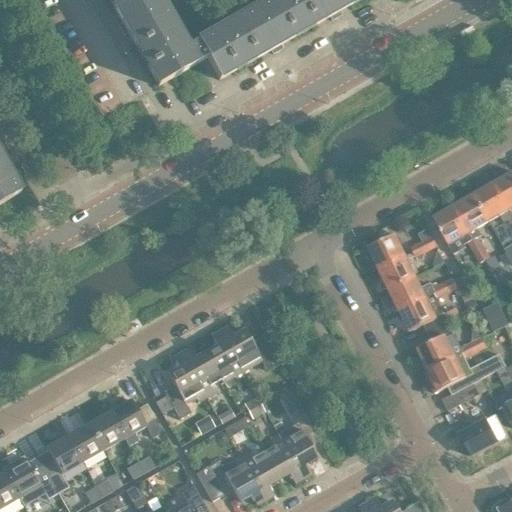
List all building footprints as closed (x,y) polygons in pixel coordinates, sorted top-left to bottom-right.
[(180,37),(158,0),(108,0),(121,23),(117,25),(123,35),(127,33),(134,46),(142,59),(180,37)] [(269,0),(223,26),(245,65),(269,51),(271,54),(281,49),(279,45),(304,31),(286,0),(269,0)] [(331,21),(340,15),(338,12),(358,0),(286,0),(304,31),(328,17),(331,21)] [(142,59),(157,86),(206,59),(218,80),(245,65),(223,26),(186,48),(180,37),(142,59)] [(0,203),(19,193),(5,168),(8,166),(3,156),(0,157),(0,203)] [(511,217),(511,216),(511,172),(493,183),(508,210),(511,217)] [(493,183),(473,195),(488,221),(499,215),(503,223),(508,220),(508,219),(511,217),(508,210),(493,183)] [(488,221),(473,195),(452,207),(471,240),(476,237),(476,238),(480,236),(476,228),(488,221)] [(471,240),(452,207),(432,218),(453,254),(465,247),(463,245),(467,242),(471,240)] [(369,261),(373,261),(377,269),(404,256),(394,235),(367,248),(368,250),(365,253),(369,261)] [(425,252),(436,246),(431,237),(420,243),(425,252)] [(482,248),(476,238),(476,237),(471,240),(467,242),(473,253),(482,248)] [(414,257),(425,252),(420,243),(410,248),(414,257)] [(511,243),(503,249),(511,263),(511,243)] [(479,263),(488,258),(482,248),(473,253),(479,263)] [(387,288),(387,290),(415,277),(414,275),(417,272),(413,265),(409,265),(404,256),(377,269),(382,278),(379,281),(382,289),(387,288)] [(464,302),(474,297),(464,275),(453,281),(464,302)] [(387,290),(398,311),(425,298),(435,293),(432,289),(430,284),(420,288),(415,277),(387,290)] [(445,293),(456,288),(452,279),(441,284),(445,293)] [(445,314),(437,298),(445,293),(441,284),(432,289),(435,293),(425,298),(398,311),(408,332),(423,325),(427,334),(449,323),(460,318),(455,308),(445,314)] [(507,325),(497,304),(483,311),(493,331),(507,325)] [(416,350),(427,371),(454,357),(464,353),(461,348),(449,323),(427,334),(431,342),(416,350)] [(226,327),(218,332),(243,376),(251,371),(250,369),(260,363),(265,371),(276,364),(260,336),(250,342),(243,330),(232,337),(226,327)] [(236,380),(243,376),(218,332),(210,336),(215,346),(204,352),(220,380),(222,383),(234,376),(236,380)] [(474,353),(485,348),(481,339),(470,344),(474,353)] [(468,377),(472,385),(473,385),(493,374),(488,363),(471,371),(464,358),(474,353),(470,344),(461,348),(464,353),(454,357),(427,371),(425,372),(427,375),(428,374),(431,379),(427,381),(434,394),(468,377)] [(194,358),(188,348),(180,353),(205,397),(213,393),(209,386),(220,380),(204,352),(194,358)] [(205,397),(180,353),(172,358),(177,368),(166,374),(173,386),(162,392),(178,420),(190,414),(182,401),(193,395),(197,402),(205,397)] [(511,378),(511,379),(511,381),(511,401),(506,405),(502,407),(510,423),(511,421),(511,378)] [(447,411),(478,395),(473,385),(472,385),(441,401),(447,411)] [(248,412),(260,406),(256,398),(244,405),(248,412)] [(144,425),(130,400),(108,412),(123,439),(127,446),(137,441),(132,434),(144,427),(151,438),(161,433),(153,419),(144,425)] [(251,419),(264,412),(260,406),(248,412),(251,419)] [(221,424),(233,417),(229,410),(217,417),(221,424)] [(497,443),(491,431),(501,426),(492,410),(481,416),(484,421),(459,434),(471,457),(497,443)] [(108,412),(87,425),(102,451),(123,439),(108,412)] [(316,458),(309,446),(319,440),(304,412),(292,419),(299,431),(289,438),(285,431),(277,435),(302,479),(310,475),(305,465),(316,458)] [(228,438),(247,427),(242,418),(223,429),(228,438)] [(102,451),(87,425),(66,437),(81,463),(102,451)] [(220,444),(221,445),(222,444),(224,444),(225,443),(226,442),(226,441),(227,440),(227,439),(227,438),(227,436),(226,435),(225,434),(224,433),(223,433),(222,433),(220,432),(219,433),(218,433),(217,434),(216,435),(215,436),(215,437),(215,439),(215,440),(216,441),(216,442),(217,443),(219,444),(220,444)] [(273,446),(262,453),(277,480),(288,474),(294,484),(302,479),(277,435),(269,440),(273,446)] [(66,437),(45,449),(60,475),(81,463),(66,437)] [(277,480),(262,453),(251,459),(247,452),(239,457),(264,501),(272,496),(267,487),(277,480)] [(143,474),(154,468),(147,457),(136,463),(143,474)] [(221,496),(232,490),(239,502),(250,496),(256,506),(264,501),(239,457),(220,468),(217,462),(206,468),(220,494),(221,496)] [(24,460),(3,472),(18,499),(39,487),(24,460)] [(132,480),(143,474),(136,463),(125,469),(132,480)] [(206,468),(195,475),(209,500),(220,494),(206,468)] [(0,474),(0,509),(18,499),(3,472),(0,474)] [(100,498),(111,492),(105,481),(94,487),(100,498)] [(136,485),(125,491),(131,502),(142,496),(136,485)] [(89,504),(100,498),(94,487),(83,493),(89,504)] [(206,511),(193,487),(181,494),(186,503),(169,511),(206,511)] [(67,511),(75,511),(79,510),(67,488),(57,494),(67,511)] [(53,511),(67,511),(57,494),(47,500),(53,511)] [(108,511),(112,511),(121,507),(115,497),(104,503),(108,511)] [(365,503),(370,511),(405,511),(402,511),(396,511),(390,501),(379,508),(374,498),(365,503)] [(511,511),(511,501),(498,510),(499,511),(511,511)] [(370,511),(365,503),(357,507),(359,511),(370,511)]
